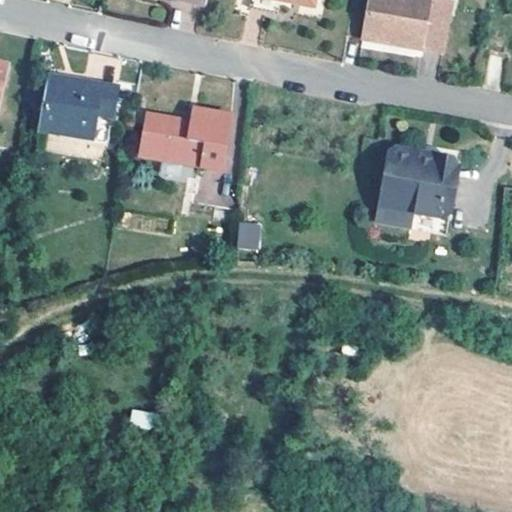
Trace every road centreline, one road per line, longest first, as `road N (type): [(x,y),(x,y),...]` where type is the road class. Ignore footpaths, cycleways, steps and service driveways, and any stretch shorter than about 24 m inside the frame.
road 1 (track): [(0,363),(60,317),(175,276),(330,279),(511,307)]
road 2 (residential): [(0,12),(511,112)]
